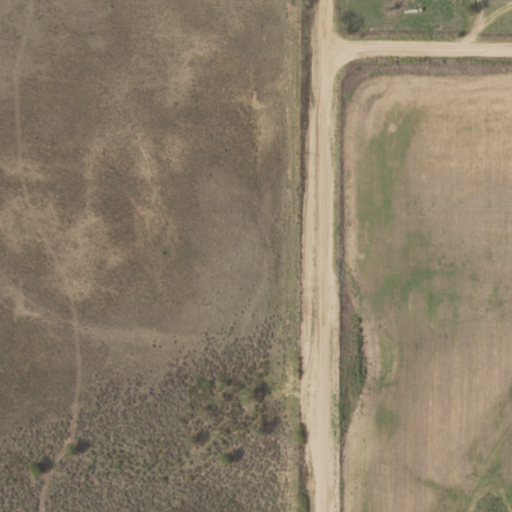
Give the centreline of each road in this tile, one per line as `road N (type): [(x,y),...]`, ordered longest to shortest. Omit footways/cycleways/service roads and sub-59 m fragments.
road 1 (residential): [(327,511),(330,0)]
road 2 (residential): [(511,44),(330,45)]
